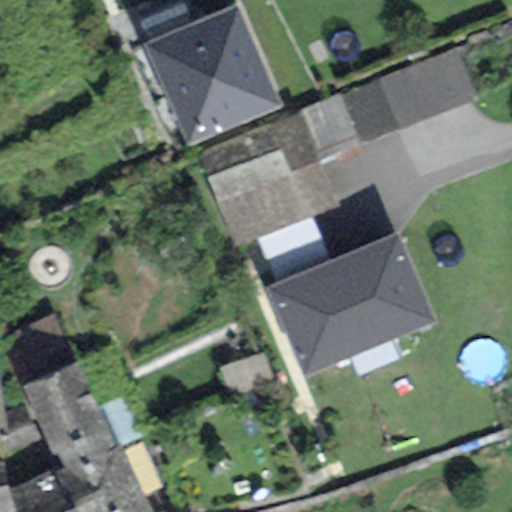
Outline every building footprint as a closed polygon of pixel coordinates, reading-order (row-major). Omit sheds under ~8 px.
[(235,6),(143,44),(186,146),(278,107),(235,6)] [(454,48),(341,96),(361,141),(475,96),(454,48)] [(197,153),(233,247),(337,207),(300,113),(197,153)] [(402,231),(265,287),(302,377),(439,321),(402,231)] [(64,470),(117,445),(76,360),(23,386),(52,458),(56,456),(64,470)] [(68,511),(148,511),(117,445),(64,470),(55,474),(68,511)] [(0,511),(13,511),(8,490),(2,463),(0,462),(0,511)] [(68,511),(55,474),(50,476),(8,490),(13,511),(68,511)]
